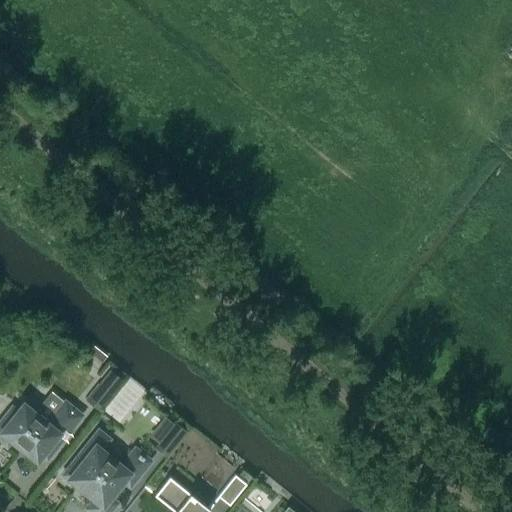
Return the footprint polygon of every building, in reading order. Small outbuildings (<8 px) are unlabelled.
[(96,352),(93,356),(100,362),(103,358),(105,355),(97,349),(96,352)] [(87,401),(98,409),(121,379),(110,370),(87,401)] [(46,457),(80,415),(64,403),(47,423),(22,404),(7,423),(3,419),(0,422),(0,437),(6,443),(10,439),(36,459),(40,453),(46,457)] [(154,447),(165,456),(185,430),(174,422),(154,447)] [(108,497),(121,479),(129,485),(148,460),(134,449),(120,466),(94,445),(85,456),(81,452),(63,474),(76,485),(77,485),(94,499),(87,508),(91,511),(106,511),(115,502),(108,497)] [(234,474),(217,495),(228,505),(245,483),(234,474)] [(205,511),(209,508),(168,476),(154,493),(175,510),(173,511),(205,511)]
